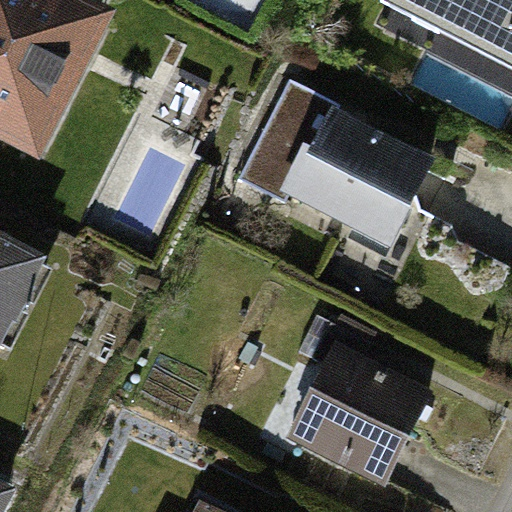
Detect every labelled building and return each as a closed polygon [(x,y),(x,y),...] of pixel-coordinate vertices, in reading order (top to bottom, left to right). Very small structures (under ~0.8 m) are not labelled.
[(0,0),(0,133),(13,140),(36,95),(51,102),(73,58),(58,50),(81,6),(68,0),(0,0)] [(511,0),(394,0),(420,13),(416,21),(442,34),(446,26),(511,59),(511,0)] [(343,107),(293,83),(242,182),(287,206),(295,191),(361,224),(400,230),(432,167),(338,119),(343,107)] [(50,269),(0,243),(0,346),(8,350),(50,269)] [(374,344),(334,324),(316,360),(332,368),(297,435),(315,444),(369,471),(386,480),(390,482),(431,400),(363,365),(374,344)] [(0,490),(0,511),(1,511),(10,496),(0,490)]
